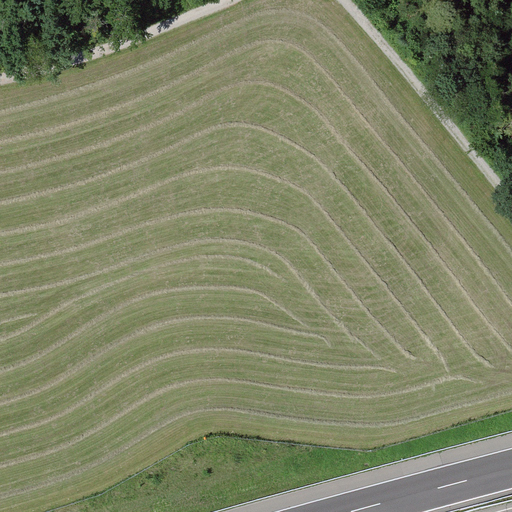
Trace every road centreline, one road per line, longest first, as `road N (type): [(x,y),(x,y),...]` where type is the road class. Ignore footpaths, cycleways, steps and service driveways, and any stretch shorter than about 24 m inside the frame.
road 1 (track): [(341,0),(511,199)]
road 2 (track): [(0,78),(73,61),(227,0)]
road 3 (motorway): [(511,469),(351,511)]
